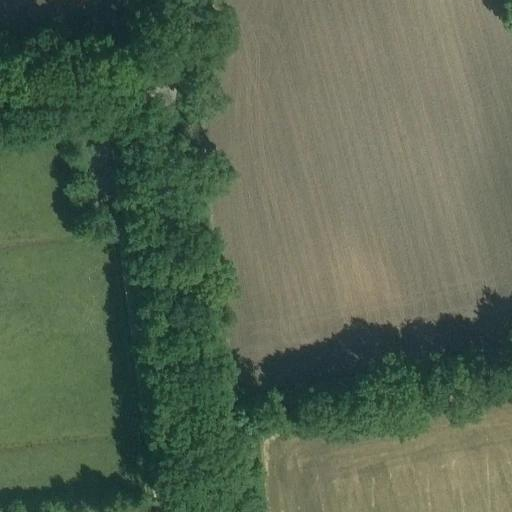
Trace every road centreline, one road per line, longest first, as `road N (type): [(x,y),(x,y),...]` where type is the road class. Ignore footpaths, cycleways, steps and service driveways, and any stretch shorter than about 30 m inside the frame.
road 1 (unclassified): [(212,511),(163,107),(166,72),(195,0)]
road 2 (track): [(99,80),(104,205)]
